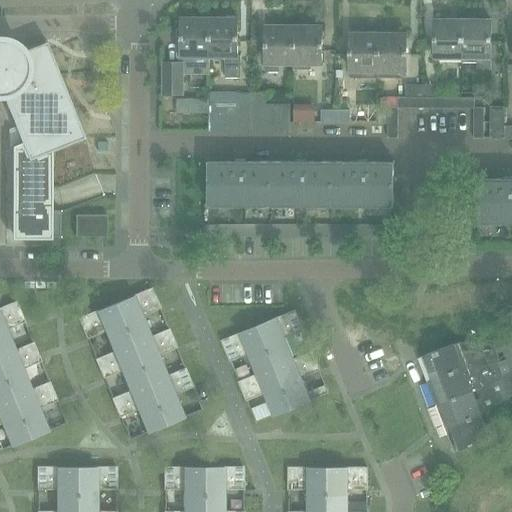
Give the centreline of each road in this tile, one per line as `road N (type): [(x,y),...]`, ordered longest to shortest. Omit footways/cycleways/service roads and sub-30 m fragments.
road 1 (residential): [(511,162),(464,162),(398,145),(138,145)]
road 2 (residential): [(309,270),(511,266)]
road 3 (residential): [(139,270),(309,270)]
road 4 (residential): [(138,145),(136,0)]
road 5 (residential): [(0,267),(139,270)]
road 6 (residential): [(359,394),(309,270)]
road 7 (residential): [(139,270),(138,145)]
